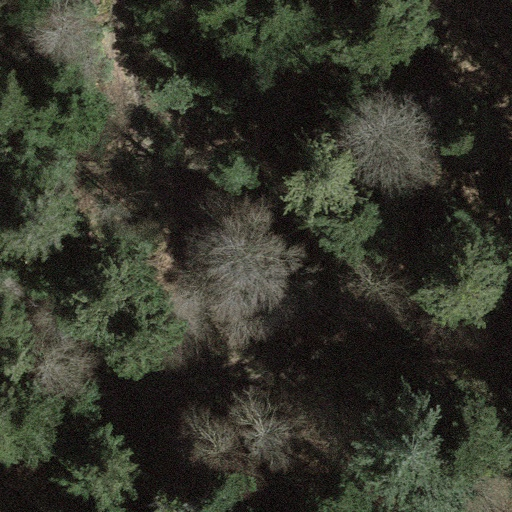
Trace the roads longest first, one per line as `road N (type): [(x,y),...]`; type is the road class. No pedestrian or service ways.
road 1 (track): [(146,511),(191,341),(196,303),(188,233)]
road 2 (track): [(173,390),(231,368),(418,326)]
road 3 (track): [(418,326),(304,302),(238,270),(188,233)]
road 4 (track): [(188,233),(157,180),(133,99),(125,0)]
